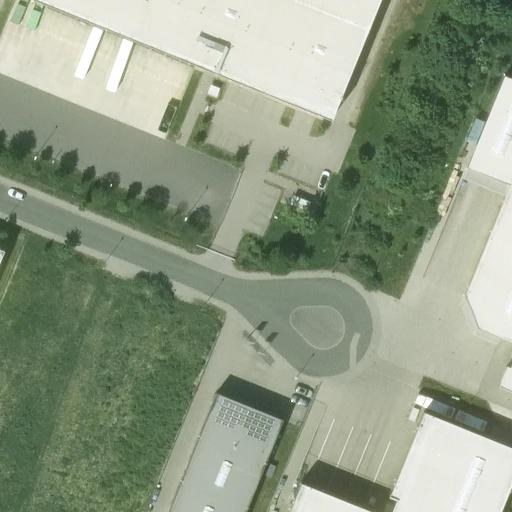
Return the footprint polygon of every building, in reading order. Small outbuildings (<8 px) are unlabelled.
[(378,0),(32,0),(330,120),(378,0)] [(175,118),(190,68),(146,54),(141,69),(148,71),(142,91),(173,101),(169,112),(159,108),(158,113),(175,118)] [(511,80),(503,77),(466,168),(508,185),(463,296),(477,329),(511,343),(511,80)] [(511,361),(510,367),(507,366),(498,386),(511,391),(511,361)] [(244,511),(282,420),(215,393),(167,511),(244,511)] [(287,511),(497,511),(511,479),(511,447),(421,412),(387,498),(396,501),(391,511),(372,511),(299,483),(287,511)]
